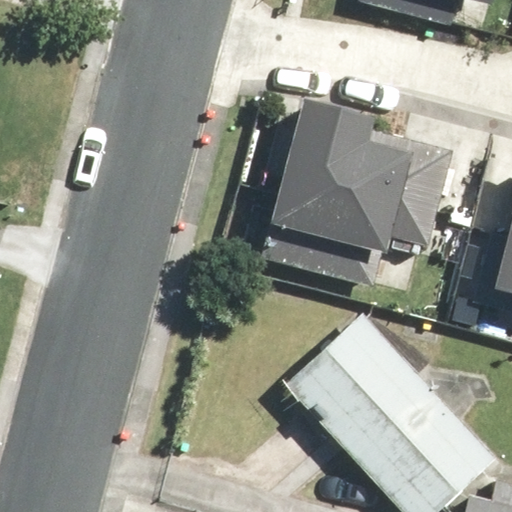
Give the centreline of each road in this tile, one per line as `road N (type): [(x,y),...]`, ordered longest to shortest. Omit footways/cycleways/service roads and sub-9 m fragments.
road 1 (residential): [(174,10),(42,511)]
road 2 (residential): [(511,97),(174,10)]
